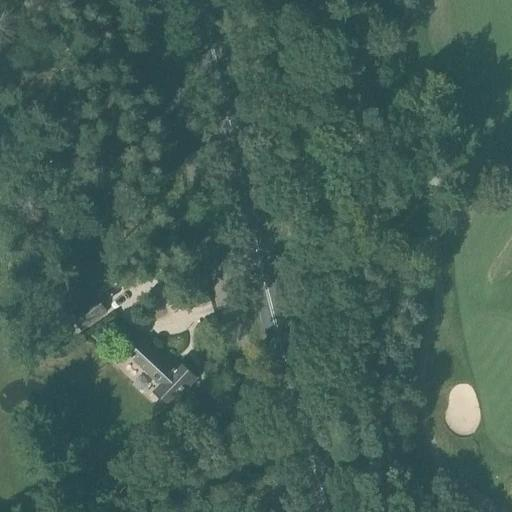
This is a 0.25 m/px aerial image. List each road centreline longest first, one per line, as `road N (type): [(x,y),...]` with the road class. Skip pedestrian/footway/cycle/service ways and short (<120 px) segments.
road 1 (unclassified): [(286,511),(159,0)]
road 2 (primary): [(203,0),(325,511)]
road 3 (track): [(137,511),(255,395)]
